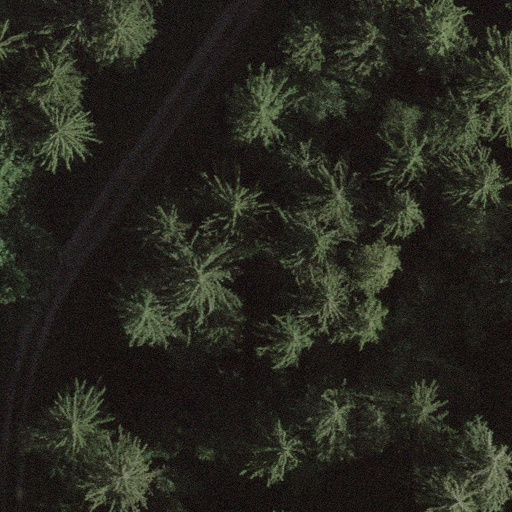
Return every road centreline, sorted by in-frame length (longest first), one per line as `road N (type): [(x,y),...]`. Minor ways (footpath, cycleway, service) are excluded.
road 1 (track): [(241,0),(138,158),(11,397),(12,511)]
road 2 (track): [(11,397),(29,0)]
